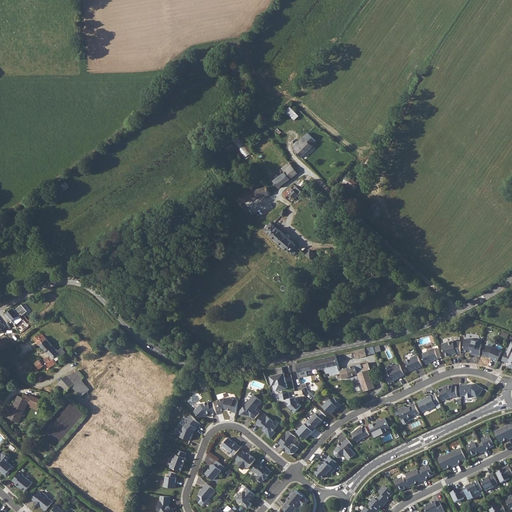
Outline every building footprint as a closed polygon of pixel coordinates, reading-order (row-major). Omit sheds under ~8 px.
[(295,120),(300,115),(291,106),(286,111),(295,120)] [(248,156),(252,152),(237,136),(232,141),(248,156)] [(302,140),(293,149),(302,159),(314,147),(308,140),(305,143),(302,140)] [(289,163),(282,168),(285,173),(274,181),(279,188),(298,174),(289,163)] [(355,192),(360,183),(347,176),(342,184),(355,192)] [(253,191),(234,196),(240,204),(271,195),(267,187),(261,189),(260,184),(252,186),(253,191)] [(294,188),(292,187),(284,193),(287,196),(290,194),(296,199),(303,192),(297,186),(294,188)] [(376,203),(369,210),(376,217),(383,210),(376,203)] [(271,222),(264,229),(290,253),(293,249),(296,252),(300,247),(299,247),(273,224),(271,222)] [(311,250),(307,254),(311,258),(315,254),(311,250)] [(30,255),(26,258),(28,261),(26,263),(28,266),(34,260),(30,255)] [(6,314),(12,320),(19,315),(22,313),(24,312),(19,306),(15,310),(13,308),(6,314)] [(19,315),(12,320),(20,329),(26,323),(19,315)] [(60,353),(58,351),(44,335),(43,334),(41,334),(39,335),(38,334),(34,338),(46,352),(47,351),(51,356),(49,358),(48,357),(41,361),(39,359),(35,363),(40,369),(47,364),(50,368),(57,363),(56,361),(61,356),(59,354),(60,353)] [(480,355),(482,343),(477,342),(477,340),(472,339),(464,339),(465,352),(471,351),(472,352),(472,354),(480,355)] [(461,353),(461,341),(454,342),(453,340),(442,344),(446,356),(451,355),(450,354),(453,353),(453,354),(457,353),(461,353)] [(511,341),(511,342),(507,352),(506,352),(502,360),(507,362),(507,361),(509,362),(507,365),(511,367),(511,341)] [(80,345),(74,350),(78,355),(85,350),(80,345)] [(498,361),(502,351),(493,346),(487,345),(486,350),(485,350),(484,356),(488,357),(488,356),(490,357),(494,359),(498,361)] [(365,348),(359,349),(360,356),(367,355),(365,348)] [(434,360),(438,358),(435,348),(429,350),(428,351),(423,353),(425,358),(424,358),(427,364),(431,362),(432,361),(434,360)] [(301,363),(297,364),(299,372),(302,372),(317,368),(317,369),(326,367),(329,367),(330,372),(330,375),(341,373),(342,379),(358,373),(364,392),(375,388),(369,370),(371,369),(369,363),(364,364),(365,368),(362,369),(360,363),(340,370),(336,354),(301,363)] [(423,366),(417,354),(411,358),(411,359),(406,361),(411,371),(419,367),(423,366)] [(405,374),(400,364),(394,366),(394,368),(388,370),(390,375),(386,377),(390,384),(394,382),(393,380),(398,378),(398,377),(401,376),(405,374)] [(69,389),(72,386),(74,384),(75,385),(82,379),(85,377),(79,370),(68,374),(56,385),(64,394),(69,390),(69,389)] [(288,388),(285,374),(270,376),(272,386),(273,385),(274,391),(288,388)] [(471,384),(460,385),(461,395),(466,395),(466,397),(467,398),(471,397),(472,396),(472,394),(475,396),(475,394),(478,396),(483,388),(476,384),(475,385),(473,384),(472,385),(471,385),(471,384)] [(458,397),(457,386),(453,386),(453,385),(447,385),(446,386),(446,387),(444,388),(443,387),(438,390),(443,400),(450,397),(454,396),(454,397),(458,397)] [(289,392),(280,394),(281,400),(288,399),(289,406),(296,412),(302,405),(298,402),(297,397),(290,398),(289,392)] [(19,395),(8,417),(19,422),(28,403),(29,401),(40,406),(43,400),(37,398),(32,396),(30,395),(29,396),(24,394),(22,397),(19,395)] [(255,419),(260,413),(256,409),(255,409),(257,407),(262,401),(254,394),(246,404),(242,403),(240,414),(248,415),(249,414),(255,419)] [(440,403),(436,394),(432,396),(427,398),(426,398),(419,402),(423,412),(436,405),(437,404),(439,407),(439,408),(442,407),(440,403)] [(328,396),(321,403),(324,405),(330,398),(328,396)] [(330,399),(323,406),(331,414),(338,407),(339,408),(342,405),(340,403),(341,402),(338,398),(337,399),(335,397),(332,400),(330,399)] [(232,412),(237,413),(239,400),(234,399),(234,398),(230,398),(229,398),(225,398),(218,400),(222,410),(226,409),(232,410),(232,412)] [(217,414),(214,402),(209,403),(209,402),(202,404),(195,411),(200,417),(205,416),(208,413),(212,412),(213,415),(217,414)] [(420,413),(415,403),(410,406),(410,407),(409,407),(405,406),(399,409),(404,419),(402,420),(404,424),(409,421),(408,419),(409,417),(412,416),(414,416),(420,413)] [(326,416),(320,410),(309,421),(316,427),(320,422),(321,423),(323,421),(322,420),(326,416)] [(264,413),(256,423),(260,426),(261,425),(265,428),(264,430),(268,433),(268,436),(271,438),(276,432),(274,430),(277,427),(273,423),(274,421),(264,413)] [(193,431),(194,432),(197,428),(197,427),(200,423),(192,415),(187,419),(189,421),(185,426),(184,428),(179,426),(176,433),(181,435),(181,437),(190,440),(193,434),(192,433),(192,432),(193,431)] [(379,421),(370,425),(375,436),(385,431),(387,431),(389,430),(390,428),(385,418),(381,420),(381,421),(379,422),(379,421)] [(308,421),(298,432),(306,439),(313,431),(314,432),(317,429),(308,421)] [(511,439),(506,426),(494,432),(500,443),(504,441),(504,440),(506,439),(507,441),(511,439)] [(357,429),(352,433),(358,442),(362,438),(370,435),(366,427),(363,429),(362,427),(357,429)] [(289,431),(279,442),(284,446),(282,448),(286,451),(287,450),(290,453),(296,452),(299,448),(294,444),(296,442),(294,440),(296,437),(289,431)] [(483,442),(480,444),(484,452),(488,450),(487,448),(490,447),(490,448),(495,446),(490,435),(482,439),(483,442)] [(223,445),(235,455),(241,447),(235,442),(234,442),(229,437),(223,445)] [(354,445),(348,438),(342,443),(342,444),(340,446),(339,446),(335,451),(335,454),(338,457),(342,457),(345,454),(349,459),(355,454),(351,448),(354,445)] [(484,452),(480,444),(476,445),(475,443),(467,446),(472,457),(477,455),(476,453),(479,452),(479,454),(484,452)] [(450,453),(456,466),(460,464),(459,462),(461,460),(462,461),(466,459),(461,448),(450,453)] [(185,457),(187,453),(177,449),(176,454),(171,452),(169,457),(174,459),(171,467),(181,471),(183,466),(182,466),(183,462),(184,463),(186,458),(185,457)] [(246,453),(243,451),(236,458),(238,460),(236,462),(238,464),(237,464),(244,469),(247,466),(249,468),(256,459),(250,453),(249,455),(246,453)] [(2,454),(0,452),(0,466),(1,469),(4,471),(3,472),(7,476),(9,474),(9,472),(10,470),(13,469),(14,467),(7,461),(10,457),(4,452),(2,454)] [(451,468),(456,466),(450,453),(438,459),(444,470),(448,468),(448,467),(450,466),(451,468)] [(337,462),(330,456),(324,463),(322,465),(320,464),(318,466),(320,468),(316,472),(322,478),(326,473),(327,474),(330,471),(332,473),(336,469),(333,467),(337,462)] [(225,466),(218,461),(215,464),(215,463),(206,473),(214,480),(225,466)] [(262,465),(259,462),(251,470),(254,472),(256,472),(259,475),(257,477),(262,482),(264,479),(265,480),(272,471),(266,466),(265,467),(265,468),(262,465)] [(422,470),(419,472),(423,481),(427,479),(426,477),(429,476),(429,477),(434,475),(429,465),(421,468),(422,470)] [(511,477),(511,471),(509,466),(504,468),(505,470),(497,473),(502,483),(511,479),(510,478),(511,477)] [(228,476),(232,472),(227,468),(224,472),(228,476)] [(417,469),(406,475),(411,486),(416,483),(415,483),(418,481),(419,483),(423,481),(417,469)] [(21,487),(26,491),(33,483),(24,475),(23,473),(21,471),(13,480),(16,483),(15,484),(20,488),(21,487)] [(175,477),(177,473),(170,471),(168,476),(166,476),(165,487),(176,488),(177,477),(175,477)] [(489,478),(481,481),(486,491),(495,487),(494,486),(498,484),(493,473),(488,476),(489,478)] [(411,486),(408,479),(404,480),(403,477),(395,481),(400,491),(405,489),(404,488),(407,487),(407,489),(412,487),(411,486)] [(467,487),(464,488),(467,496),(471,494),(471,495),(480,491),(475,482),(467,486),(467,487)] [(213,493),(216,490),(207,483),(201,490),(201,491),(198,495),(199,502),(203,505),(209,498),(208,497),(213,493)] [(382,494),(379,497),(386,503),(389,499),(388,498),(389,496),(390,497),(394,493),(385,485),(379,492),(382,494)] [(239,492),(236,496),(238,498),(238,499),(238,501),(240,503),(243,503),(245,505),(246,505),(249,508),(252,503),(250,502),(249,501),(251,499),(252,500),(256,495),(247,487),(243,491),(244,491),(241,494),(239,492)] [(467,496),(464,488),(460,490),(460,489),(451,493),(456,503),(464,499),(464,498),(467,496)] [(288,501),(282,508),(287,511),(293,511),(297,508),(295,506),(298,502),(303,506),(308,500),(303,496),(304,496),(297,490),(296,491),(295,490),(291,494),(292,495),(291,496),(290,495),(286,499),(288,501)] [(39,491),(33,499),(36,501),(35,502),(38,505),(39,504),(46,510),(54,501),(48,497),(48,496),(43,492),(42,494),(39,491)] [(170,496),(161,495),(160,501),(159,501),(158,509),(161,510),(162,511),(174,511),(172,508),(170,508),(169,506),(168,504),(170,503),(170,496)] [(371,506),(377,511),(381,508),(380,507),(382,505),(383,507),(386,503),(379,497),(377,500),(374,498),(369,504),(371,506)] [(435,501),(424,506),(426,511),(444,511),(445,511),(440,502),(436,504),(435,501)]
